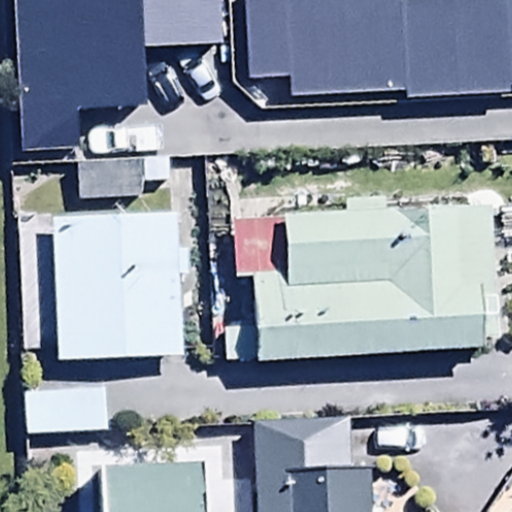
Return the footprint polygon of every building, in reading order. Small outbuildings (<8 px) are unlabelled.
[(217,0),(6,0),(12,154),(78,152),(76,117),(141,114),(139,55),(219,52),(217,0)] [(250,0),(256,95),(468,82),(464,19),(440,20),(438,0),(250,0)] [(73,212),(136,210),(135,188),(168,187),(168,167),(72,170),(73,212)] [(220,334),(222,369),(480,355),(480,346),(499,345),(492,213),(382,218),(381,206),(338,208),(339,217),(227,223),(230,287),(249,286),(252,333),(220,334)] [(175,219),(49,221),(51,364),(177,362),(175,219)] [(103,395),(20,402),(24,446),(107,439),(103,395)] [(342,470),(342,431),(244,431),(248,511),(370,511),(371,470),(342,470)] [(98,466),(98,511),(206,511),(206,463),(98,466)]
